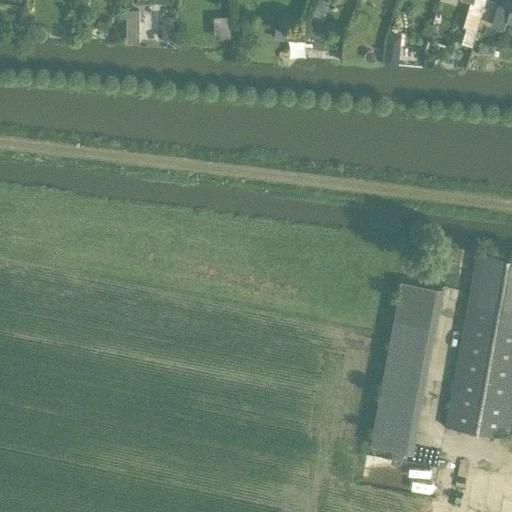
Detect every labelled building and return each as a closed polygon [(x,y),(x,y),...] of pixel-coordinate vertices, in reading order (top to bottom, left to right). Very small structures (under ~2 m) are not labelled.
[(511,0),(498,0),(498,1),(510,5),(506,19),(511,21),(511,0)] [(126,38),(139,38),(139,8),(126,8),(126,38)] [(466,25),(462,40),(471,43),(480,13),(468,9),(463,24),(466,25)] [(313,11),(308,26),(319,29),(324,14),(313,11)] [(283,29),(283,26),(275,25),(274,37),(282,38),(283,29)] [(384,62),(397,64),(397,63),(400,33),(387,32),(384,62)] [(507,435),(511,405),(511,257),(476,251),(445,424),(507,435)]
